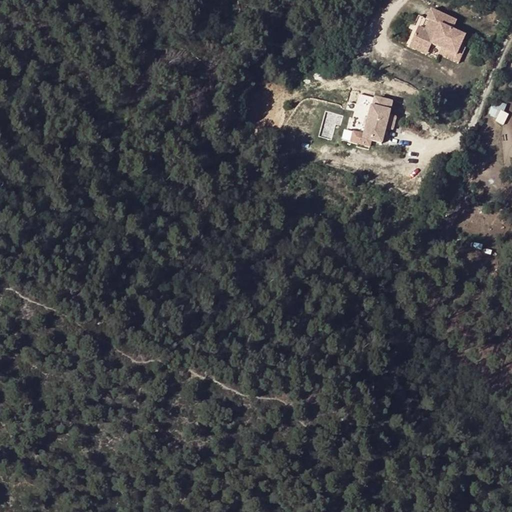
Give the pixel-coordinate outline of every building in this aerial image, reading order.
[(430,30),(463,46),(466,39),(453,33),(457,22),(433,10),(428,21),(433,23),(430,30)] [(443,51),(458,57),(462,48),(463,46),(430,30),(429,32),(420,28),(413,43),(430,51),(432,45),(443,51)] [(428,56),(430,51),(413,43),(411,48),(428,56)] [(467,51),(462,48),(458,57),(443,51),(441,56),(461,66),(467,51)] [(376,100),(360,95),(358,104),(373,109),(376,100)] [(363,137),(370,139),(369,142),(381,146),(385,130),(393,105),(376,100),(373,109),(371,116),(369,115),(363,137)] [(495,100),(491,118),(506,121),(508,113),(505,112),(507,102),(495,100)] [(393,131),(396,120),(396,119),(389,117),(385,130),(393,132),(393,131)]
